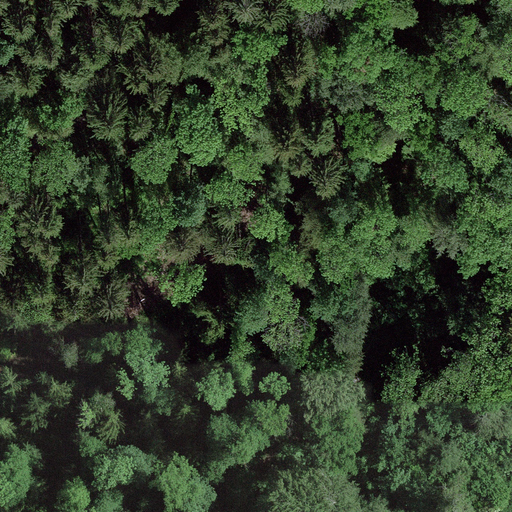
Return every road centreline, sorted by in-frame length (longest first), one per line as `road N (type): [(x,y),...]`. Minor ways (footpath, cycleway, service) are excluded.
road 1 (unknown): [(160,511),(258,470),(284,435),(297,399),(305,319),(351,224),(480,99),(509,21),(505,0)]
road 2 (track): [(260,0),(76,126),(0,155)]
